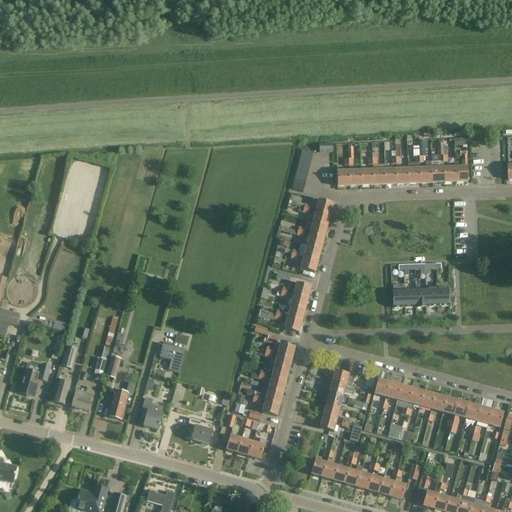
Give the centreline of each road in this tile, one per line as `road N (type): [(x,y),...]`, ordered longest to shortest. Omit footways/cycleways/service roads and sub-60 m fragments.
road 1 (residential): [(305,343),(344,197),(511,191)]
road 2 (residential): [(266,492),(0,423)]
road 3 (residential): [(511,397),(305,343)]
road 4 (residential): [(266,492),(305,343)]
